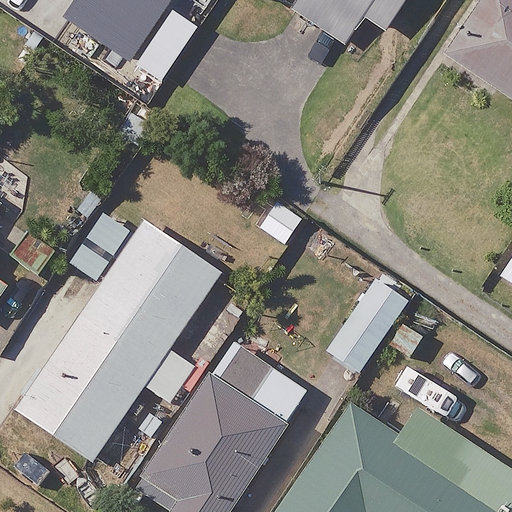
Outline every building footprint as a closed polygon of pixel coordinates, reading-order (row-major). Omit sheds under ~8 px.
[(170,0),(82,0),(71,17),(130,58),(170,0)] [(407,0),(303,0),(295,13),(346,46),(363,19),(385,33),(407,0)] [(511,0),(472,0),(438,54),(511,101),(511,0)] [(0,207),(23,173),(0,157),(0,300),(8,288),(0,282),(0,207)] [(219,277),(141,226),(19,409),(97,460),(147,385),(173,402),(196,368),(170,351),(219,277)] [(407,303),(375,281),(326,353),(357,374),(407,303)] [(286,382),(231,347),(140,487),(174,509),(172,511),(232,511),(308,396),(286,382)] [(398,422),(347,389),(268,511),(511,511),(511,470),(409,405),(398,422)]
